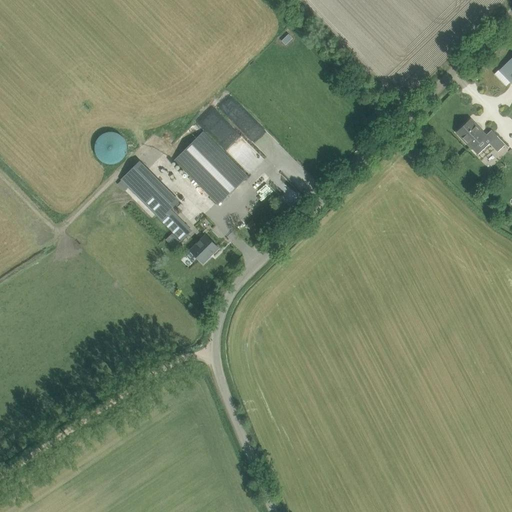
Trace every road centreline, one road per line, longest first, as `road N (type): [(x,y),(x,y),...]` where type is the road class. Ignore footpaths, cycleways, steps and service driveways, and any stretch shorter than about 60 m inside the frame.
road 1 (unclassified): [(273,511),(217,369),(217,319),(246,273),(511,8)]
road 2 (track): [(214,349),(170,363),(0,476)]
